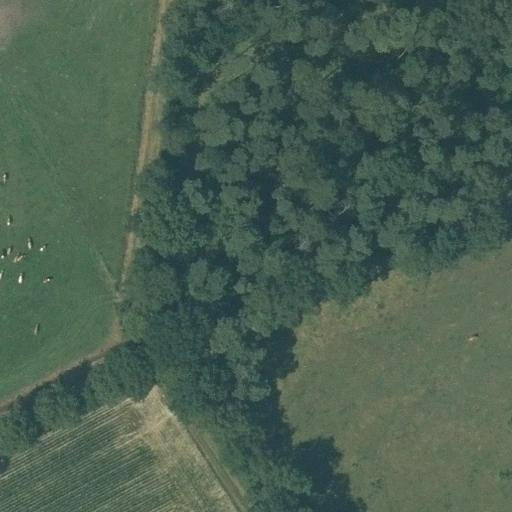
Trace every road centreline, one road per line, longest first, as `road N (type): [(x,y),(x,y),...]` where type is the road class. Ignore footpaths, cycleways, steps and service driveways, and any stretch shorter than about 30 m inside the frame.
road 1 (track): [(248,511),(139,347),(125,299),(172,0)]
road 2 (track): [(139,347),(0,422)]
